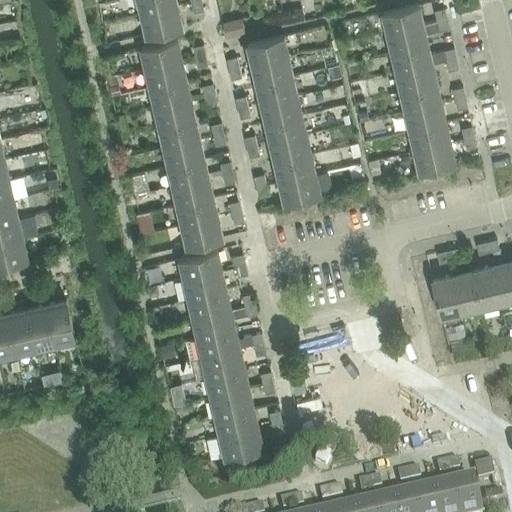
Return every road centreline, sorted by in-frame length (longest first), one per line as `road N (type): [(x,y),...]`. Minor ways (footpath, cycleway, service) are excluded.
road 1 (residential): [(384,237),(398,301),(294,320),(282,308),(275,269)]
road 2 (residential): [(384,237),(511,209)]
road 3 (unknown): [(286,315),(273,324),(295,431)]
